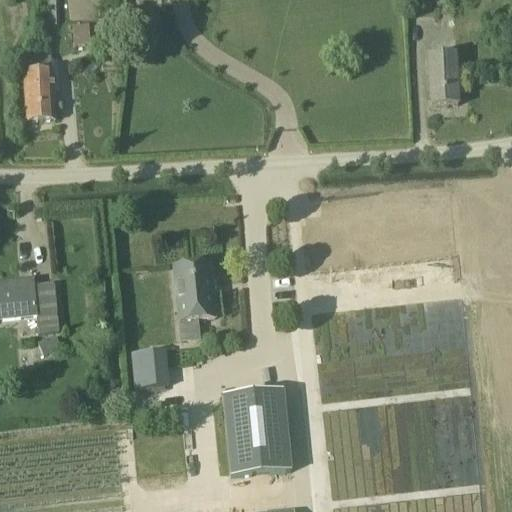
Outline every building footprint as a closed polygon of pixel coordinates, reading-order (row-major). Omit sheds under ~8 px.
[(47,0),(48,29),(58,29),(56,0),(47,0)] [(434,0),(435,9),(453,8),(453,0),(434,0)] [(74,50),(91,49),(89,26),(72,27),(74,50)] [(99,29),(101,49),(114,48),(112,27),(99,29)] [(428,58),(430,110),(457,108),(454,57),(428,58)] [(54,123),(51,58),(23,59),(26,125),(54,123)] [(208,265),(173,269),(178,325),(214,321),(208,265)] [(0,322),(36,319),(38,337),(58,335),(53,287),(34,289),(33,282),(0,285),(0,322)] [(43,359),(60,352),(55,339),(37,347),(43,359)] [(131,388),(152,385),(149,365),(128,368),(131,388)] [(282,395),(222,401),(229,481),(289,475),(282,395)]
